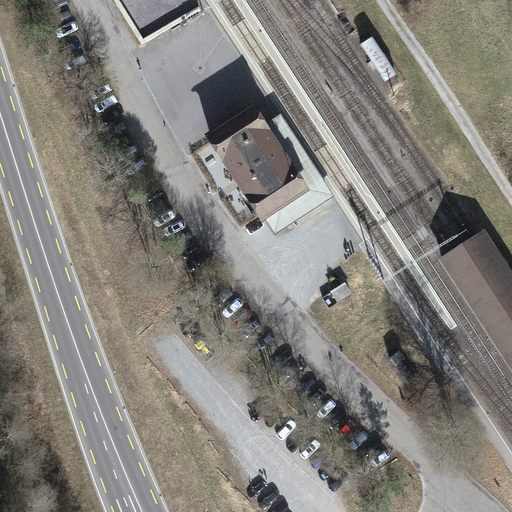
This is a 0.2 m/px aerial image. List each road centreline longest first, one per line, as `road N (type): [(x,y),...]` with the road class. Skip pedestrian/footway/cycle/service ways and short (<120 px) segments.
road 1 (unclassified): [(476,508),(251,281),(162,146),(90,0)]
road 2 (primary): [(137,511),(0,111)]
road 3 (track): [(511,192),(385,0)]
